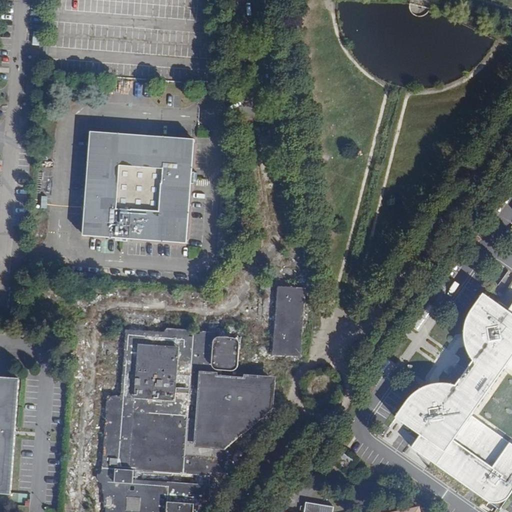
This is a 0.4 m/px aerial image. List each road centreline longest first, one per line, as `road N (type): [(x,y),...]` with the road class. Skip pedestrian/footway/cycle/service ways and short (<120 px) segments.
road 1 (unknown): [(66,118),(182,126),(204,142),(213,179),(200,266),(185,272),(79,264),(64,248)]
road 2 (unknown): [(206,0),(203,71),(21,54)]
road 3 (unknown): [(64,248),(66,118)]
